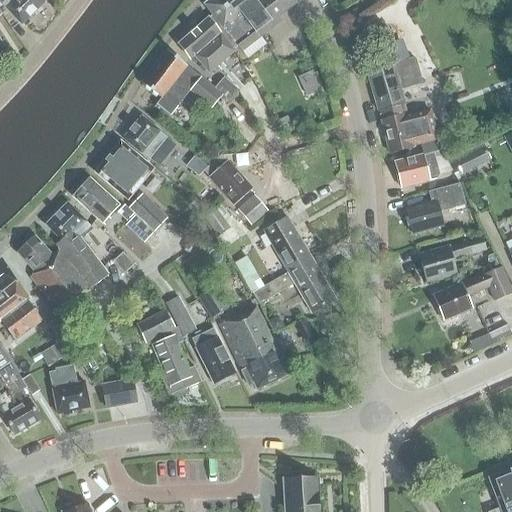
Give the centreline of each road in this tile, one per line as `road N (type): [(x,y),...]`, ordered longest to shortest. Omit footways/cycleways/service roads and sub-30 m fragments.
road 1 (tertiary): [(375,418),(360,151),(335,43),(306,0)]
road 2 (tertiary): [(0,479),(92,442),(375,418)]
road 3 (tertiary): [(375,418),(511,360)]
road 4 (residential): [(0,97),(80,0)]
